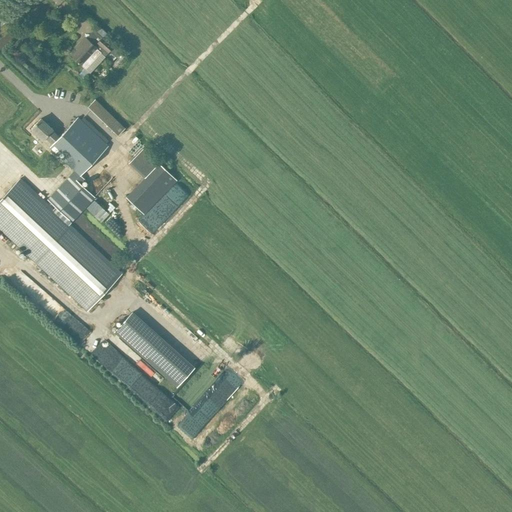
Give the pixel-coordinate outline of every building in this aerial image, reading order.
[(77,49),(71,55),(82,65),(86,69),(101,52),(97,49),(85,37),(79,43),(81,45),(77,49)] [(101,37),(97,43),(100,46),(97,49),(101,52),(105,56),(108,53),(113,47),(112,46),(107,42),(105,41),(105,40),(104,40),(102,38),(101,37)] [(110,51),(117,58),(122,52),(123,51),(116,45),(110,51)] [(103,86),(97,80),(92,85),(98,91),(103,86)] [(87,107),(118,136),(125,128),(95,99),(87,107)] [(50,146),(49,147),(74,170),(80,175),(109,146),(78,117),(59,136),(59,137),(52,144),(50,146)] [(41,119),(31,129),(43,139),(44,137),(52,144),(59,137),(52,130),(52,129),(41,119)] [(177,180),(142,149),(130,161),(146,176),(127,197),(145,214),(177,180)] [(70,174),(47,199),(71,222),(95,198),(80,184),(84,180),(82,178),(79,176),(80,175),(74,170),(70,174)] [(122,274),(64,219),(20,178),(0,199),(0,229),(87,311),(122,274)] [(195,367),(132,311),(114,332),(176,388),(195,367)]
